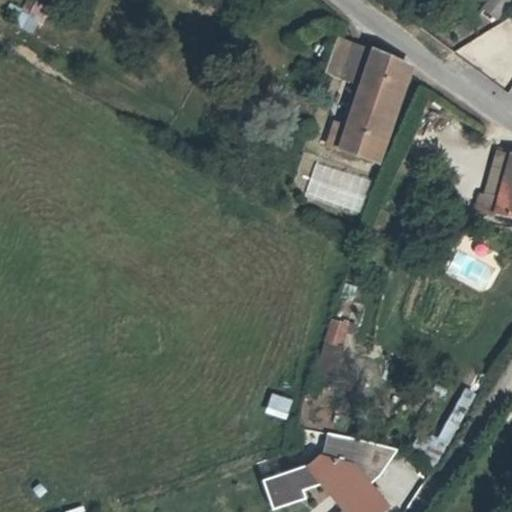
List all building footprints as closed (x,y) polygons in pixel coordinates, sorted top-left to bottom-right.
[(33,34),(49,7),(37,0),(26,0),(13,22),(33,34)] [(496,18),(511,1),(509,0),(490,0),(484,8),(496,18)] [(327,73),(342,79),(354,44),(339,39),(327,73)] [(373,51),(354,44),(342,79),(360,87),(346,129),(339,150),(371,160),(404,65),(373,51)] [(511,71),(493,58),(484,71),(507,88),(511,80),(511,71)] [(339,150),(346,129),(332,124),(325,145),(339,150)] [(498,200),(510,156),(497,153),(486,197),(498,200)] [(511,154),(510,156),(498,200),(486,197),(481,196),(477,210),(511,218),(511,154)] [(340,344),(346,325),(331,321),(326,341),(340,344)] [(332,381),(342,347),(328,343),(319,378),(332,381)] [(282,418),(291,400),(271,390),(262,408),(282,418)] [(326,493),(347,511),(376,511),(389,501),(372,482),(398,450),(327,432),(323,457),(261,480),(273,510),(326,493)]
